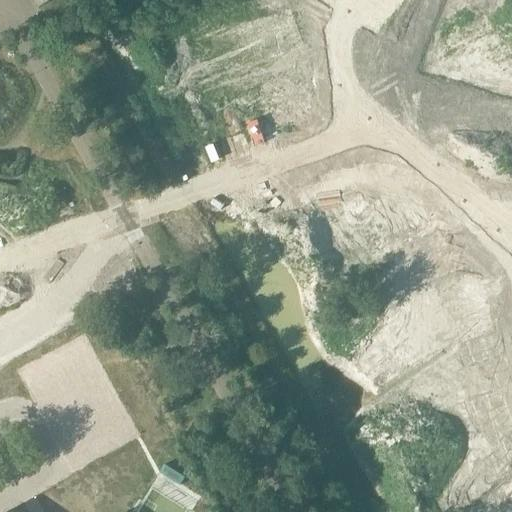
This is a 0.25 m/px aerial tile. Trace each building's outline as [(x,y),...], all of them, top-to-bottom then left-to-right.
[(511,0),(445,0),(429,54),(438,56),(433,73),(506,93),(510,77),(511,78),(511,0)] [(211,55),(202,57),(223,134),(232,132),(236,148),(309,128),(304,112),(313,109),(292,33),(283,35),(278,19),(206,39),(211,55)] [(0,295),(2,300),(69,265),(61,250),(69,246),(31,175),(23,179),(15,164),(0,172),(0,295)] [(386,258),(377,259),(388,338),(397,337),(400,354),(474,343),(471,327),(480,325),(469,246),(460,248),(458,231),(383,241),(386,258)] [(495,485),(485,491),(489,497),(499,492),(495,485)] [(479,503),(469,509),(470,511),(508,511),(511,510),(500,491),(499,492),(489,497),(479,503)] [(485,491),(475,496),(479,503),(489,497),(485,491)] [(475,496),(465,502),(469,509),(479,503),(475,496)] [(465,502),(455,508),(457,511),(464,511),(469,509),(465,502)]
